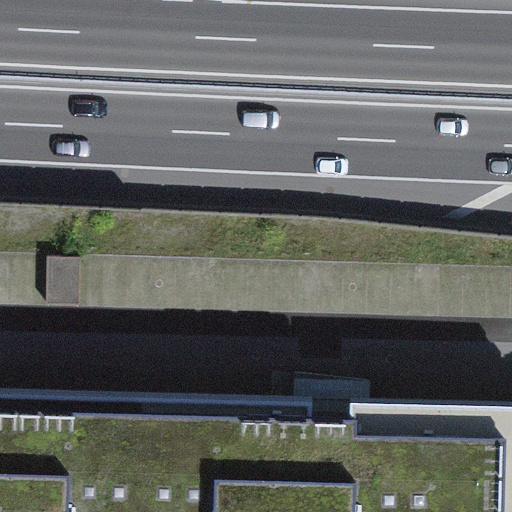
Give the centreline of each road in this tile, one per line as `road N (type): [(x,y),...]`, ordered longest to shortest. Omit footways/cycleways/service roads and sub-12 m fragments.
road 1 (motorway): [(511,51),(0,28)]
road 2 (motorway): [(0,123),(511,146)]
